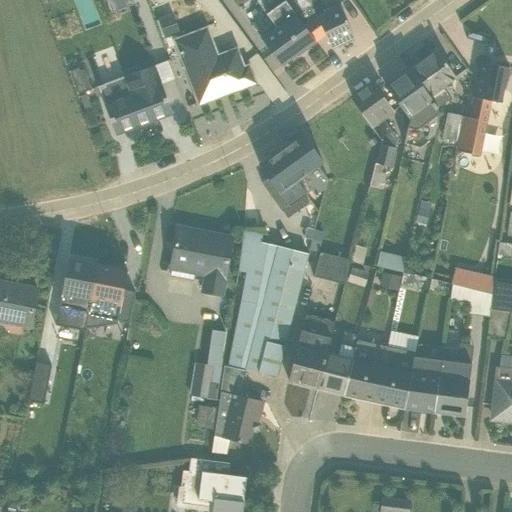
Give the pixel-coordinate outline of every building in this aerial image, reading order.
[(281,68),(316,42),(283,0),(258,0),(258,1),(276,27),(261,38),(281,68)] [(331,48),(354,37),(337,4),(330,9),(323,0),(283,0),(316,42),(325,36),(331,48)] [(165,31),(161,12),(145,16),(150,35),(165,31)] [(193,105),(252,84),(245,64),(239,66),(231,46),(211,53),(201,25),(168,37),(193,105)] [(443,88),(455,80),(435,52),(409,71),(437,110),(451,98),(443,88)] [(110,134),(170,112),(151,62),(91,85),(110,134)] [(58,67),(64,91),(78,87),(72,63),(58,67)] [(487,105),(501,107),(507,69),(472,64),(458,154),(479,157),(487,105)] [(437,110),(409,71),(386,87),(409,120),(404,143),(419,148),(435,136),(438,124),(437,110)] [(351,98),(381,141),(369,188),(381,190),(385,174),(381,173),(383,166),(392,168),(397,140),(384,121),(393,115),(371,84),(351,98)] [(318,167),(321,163),(302,134),(260,164),(269,178),(261,184),(287,219),(309,204),(304,196),(311,192),(314,196),(325,189),(327,180),(318,167)] [(511,205),(511,185),(497,185),(497,205),(511,205)] [(506,232),(506,210),(494,210),(494,232),(506,232)] [(195,291),(218,295),(229,234),(169,223),(161,270),(197,277),(195,291)] [(311,237),(314,228),(307,226),(304,235),(311,237)] [(311,237),(308,248),(318,251),(324,231),(314,228),(311,237)] [(246,274),(226,365),(246,370),(278,378),(309,253),(260,240),(262,234),(244,230),(238,272),(246,274)] [(367,247),(355,244),(351,259),(363,262),(367,247)] [(380,249),(377,264),(403,270),(406,255),(380,249)] [(320,250),(314,274),(344,281),(350,257),(320,250)] [(88,312),(97,265),(68,259),(59,307),(88,312)] [(126,270),(97,265),(88,312),(129,320),(135,292),(123,289),(126,270)] [(494,274),(456,265),(450,281),(453,281),(450,297),(470,300),(468,312),(489,314),(490,305),(494,274)] [(368,271),(351,266),(347,279),(364,285),(368,271)] [(400,275),(382,271),(379,285),(397,289),(400,275)] [(414,273),(403,271),(400,282),(412,285),(414,273)] [(511,276),(494,274),(490,305),(511,307),(511,276)] [(0,322),(23,327),(31,287),(0,280),(0,322)] [(288,381),(317,388),(327,352),(334,323),(305,316),(288,381)] [(343,395),(374,401),(386,347),(357,341),(356,348),(343,395)] [(343,395),(356,348),(340,344),(337,354),(327,352),(317,388),(343,395)] [(434,412),(464,416),(473,346),(458,344),(458,349),(443,347),(441,361),(434,412)] [(414,353),(386,347),(374,401),(403,408),(414,357),(414,353)] [(434,412),(441,361),(414,357),(403,408),(434,412)] [(230,440),(251,446),(261,403),(239,395),(246,370),(226,365),(220,392),(211,453),(226,455),(230,440)] [(511,424),(511,368),(499,367),(492,421),(511,424)] [(204,511),(238,511),(242,479),(209,475),(204,511)] [(408,511),(410,499),(382,495),(379,511),(408,511)]
